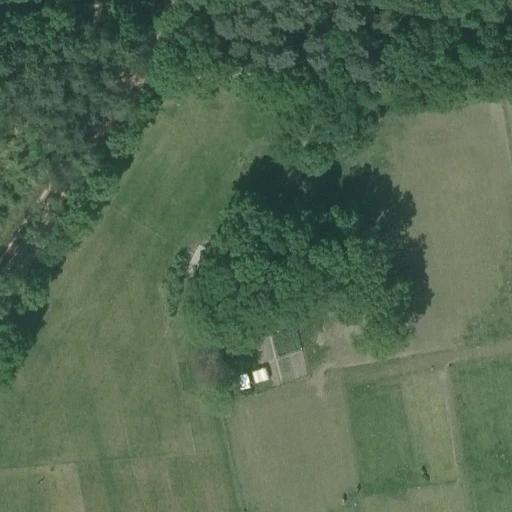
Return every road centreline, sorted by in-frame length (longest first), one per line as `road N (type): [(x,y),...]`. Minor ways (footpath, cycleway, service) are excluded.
road 1 (track): [(147,65),(511,68)]
road 2 (track): [(0,309),(185,0)]
